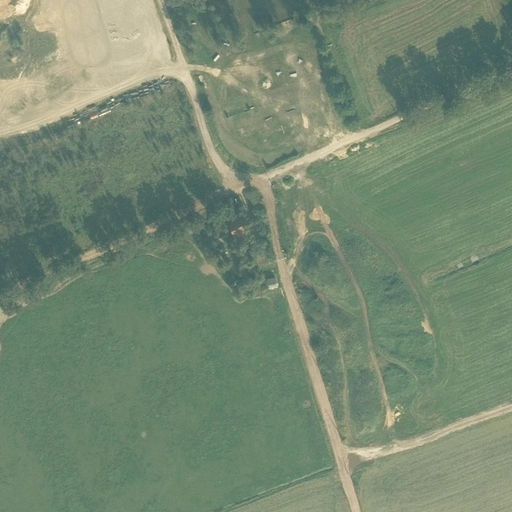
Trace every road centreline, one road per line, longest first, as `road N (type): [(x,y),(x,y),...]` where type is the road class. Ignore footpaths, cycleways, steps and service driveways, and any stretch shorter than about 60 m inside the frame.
road 1 (unclassified): [(0,295),(511,71)]
road 2 (track): [(343,461),(257,182)]
road 3 (track): [(0,144),(182,62)]
road 4 (track): [(343,461),(511,404)]
